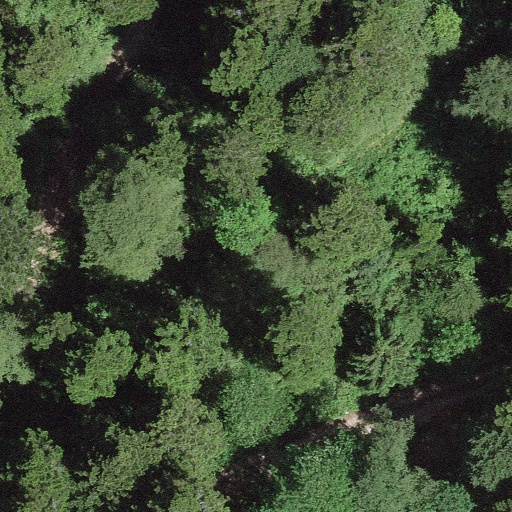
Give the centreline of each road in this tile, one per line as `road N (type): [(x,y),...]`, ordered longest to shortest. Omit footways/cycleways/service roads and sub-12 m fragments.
road 1 (track): [(147,0),(89,122),(0,368)]
road 2 (track): [(160,511),(303,448),(511,376)]
